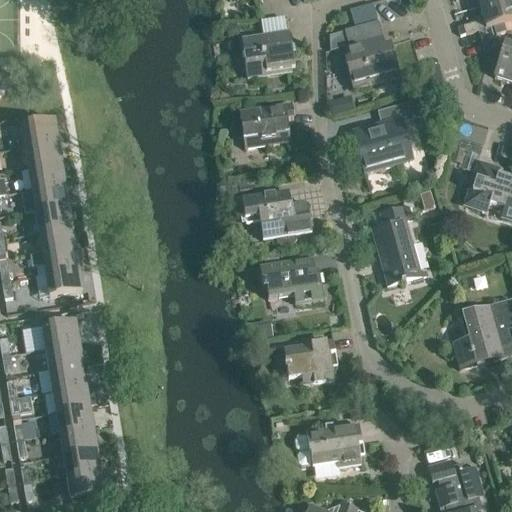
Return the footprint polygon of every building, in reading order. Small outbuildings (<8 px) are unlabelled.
[(511,0),(454,0),(455,3),(465,0),(476,0),(479,9),(511,0)] [(493,29),(504,26),(511,23),(511,0),(479,9),(483,23),(463,29),(465,37),(493,29)] [(399,79),(390,46),(384,48),(378,25),(345,34),(349,48),(345,49),(349,64),(345,65),(353,92),(399,79)] [(493,29),(495,37),(506,34),(504,26),(493,29)] [(289,35),(241,42),(247,82),(292,75),(291,72),(295,71),(292,50),(291,50),(289,35)] [(511,50),(504,47),(493,80),(511,85),(511,50)] [(437,68),(425,71),(431,91),(443,87),(437,68)] [(352,134),(364,177),(413,163),(402,122),(410,119),(406,106),(377,114),(381,126),(352,134)] [(245,151),(276,147),(276,144),(289,142),(286,123),(293,122),(291,108),(240,116),(245,151)] [(54,123),(20,129),(24,151),(58,146),(54,123)] [(28,172),(61,167),(58,146),(24,151),(28,172)] [(464,153),(453,150),(449,164),(460,167),(464,153)] [(306,153),(295,155),(297,168),(308,166),(306,153)] [(31,193),(65,188),(61,167),(28,172),(31,193)] [(466,207),(484,213),(487,206),(511,214),(511,178),(486,170),(481,183),(475,181),(466,207)] [(238,185),(240,194),(255,191),(254,182),(238,185)] [(34,215),(68,209),(65,188),(31,193),(34,215)] [(431,195),(423,197),(427,210),(435,208),(431,195)] [(295,237),(310,235),(305,209),(295,211),(294,206),(290,207),(289,196),(244,203),(246,219),(260,217),(264,242),(275,240),(276,247),(280,250),(293,248),(296,244),(295,237)] [(38,236),(72,230),(68,209),(34,215),(38,236)] [(387,291),(423,281),(427,279),(426,274),(420,276),(406,225),(412,223),(408,209),(380,217),(383,230),(371,233),(387,291)] [(41,257),(75,252),(72,230),(38,236),(41,257)] [(45,279),(79,273),(75,252),(41,257),(30,259),(31,270),(43,268),(45,279)] [(260,272),(263,292),(266,292),(268,303),(293,299),(295,307),(323,302),(318,275),(314,276),(313,264),(260,272)] [(7,268),(0,268),(0,275),(2,286),(10,284),(7,268)] [(49,301),(83,295),(79,273),(45,279),(49,301)] [(4,302),(12,301),(10,284),(2,286),(4,302)] [(69,298),(71,308),(82,306),(80,296),(69,298)] [(460,373),(511,358),(511,348),(507,333),(511,331),(511,304),(511,303),(461,317),(468,342),(453,346),(460,373)] [(75,325),(42,331),(46,353),(79,347),(75,325)] [(271,328),(250,332),(252,343),(273,339),(271,328)] [(7,342),(0,343),(0,348),(2,360),(10,359),(7,342)] [(283,351),(288,383),(302,381),(303,390),(334,386),(330,358),(335,357),(333,344),(283,351)] [(79,347),(46,353),(49,374),(83,369),(79,347)] [(5,377),(13,376),(10,359),(2,360),(5,377)] [(83,369),(49,374),(53,395),(86,390),(83,369)] [(14,385),(6,386),(9,403),(17,401),(14,385)] [(86,390),(53,395),(56,417),(90,411),(86,390)] [(12,419),(20,418),(17,401),(9,403),(12,419)] [(90,411),(56,417),(60,438),(93,432),(90,411)] [(21,427),(13,428),(16,445),(24,444),(21,427)] [(306,437),(306,439),(297,440),(294,444),(295,451),(298,453),(298,455),(296,458),(297,465),(304,471),(338,465),(339,471),(360,468),(358,448),(362,448),(359,429),(306,437)] [(6,430),(0,430),(0,444),(0,448),(8,446),(6,430)] [(93,432),(60,438),(63,459),(97,453),(93,432)] [(19,462),(27,460),(24,444),(16,445),(19,462)] [(3,464),(11,463),(8,446),(0,448),(3,464)] [(97,453),(63,459),(67,480),(100,475),(97,453)] [(441,511),(481,511),(478,500),(482,499),(474,471),(465,473),(463,467),(452,470),(451,465),(428,471),(432,486),(437,484),(439,492),(436,493),(441,511)] [(28,469),(20,471),(23,487),(31,486),(28,469)] [(13,472),(5,473),(8,490),(15,489),(13,472)] [(70,502),(104,497),(100,475),(67,480),(70,502)] [(26,504),(34,503),(31,486),(23,487),(26,504)] [(10,507),(18,505),(15,489),(8,490),(10,507)]
